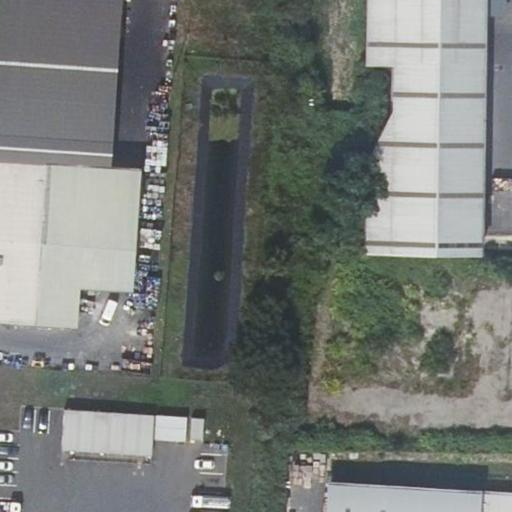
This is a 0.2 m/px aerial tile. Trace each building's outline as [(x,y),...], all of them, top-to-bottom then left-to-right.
[(0,0),(0,158),(43,161),(32,322),(62,322),(65,283),(126,288),(133,167),(104,166),(116,0),(0,0)] [(365,0),(364,61),(388,62),(389,107),(362,158),(361,251),(476,252),(479,12),(498,12),(497,0),(365,0)] [(330,105),(347,106),(349,63),(332,62),(330,105)] [(0,158),(0,319),(32,322),(43,161),(0,158)] [(426,292),(334,285),(327,376),(458,386),(463,324),(499,327),(502,282),(427,277),(426,292)] [(151,457),(154,414),(64,408),(62,451),(151,457)] [(481,488),(328,479),(325,511),(479,511),(481,489),(481,488)] [(511,511),(511,491),(481,489),(479,511),(511,511)]
